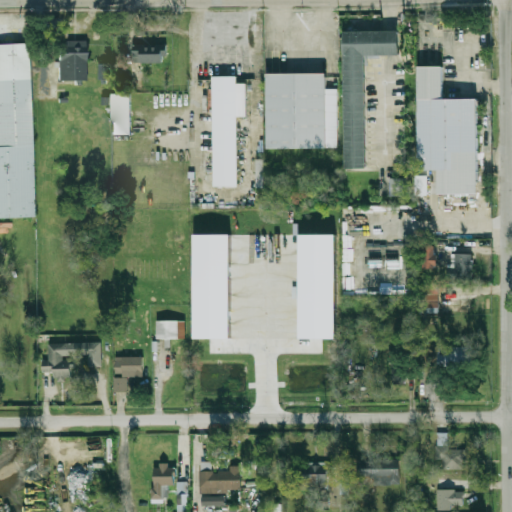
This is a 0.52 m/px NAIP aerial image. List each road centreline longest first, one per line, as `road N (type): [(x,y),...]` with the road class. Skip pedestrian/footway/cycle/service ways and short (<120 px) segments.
road 1 (residential): [(0,422),(511,415)]
road 2 (tertiary): [(509,511),(504,0)]
